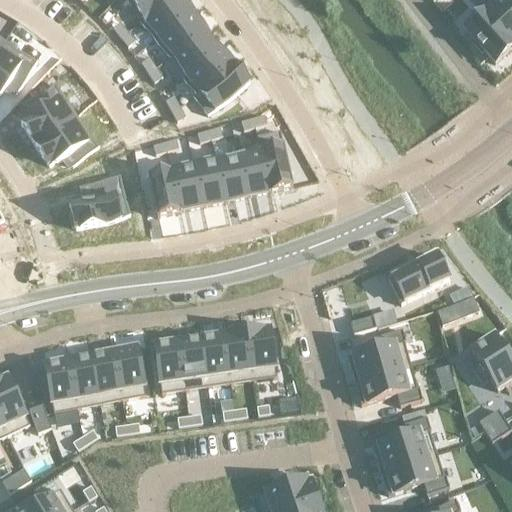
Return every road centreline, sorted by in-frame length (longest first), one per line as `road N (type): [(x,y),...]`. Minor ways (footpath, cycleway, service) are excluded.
road 1 (residential): [(0,313),(253,267),(290,253)]
road 2 (residential): [(290,253),(365,511)]
road 3 (residential): [(217,0),(314,137),(357,228)]
road 4 (residential): [(357,228),(420,200),(510,134)]
road 5 (residential): [(510,134),(412,0)]
